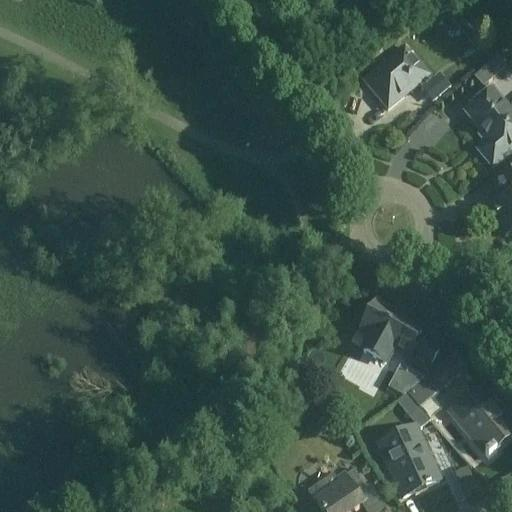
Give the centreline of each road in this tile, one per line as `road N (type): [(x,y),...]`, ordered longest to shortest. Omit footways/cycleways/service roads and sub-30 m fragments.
road 1 (unclassified): [(328,145),(211,0)]
road 2 (residential): [(511,365),(419,253)]
road 3 (residential): [(374,194),(356,219),(363,249),(390,264),(419,253)]
